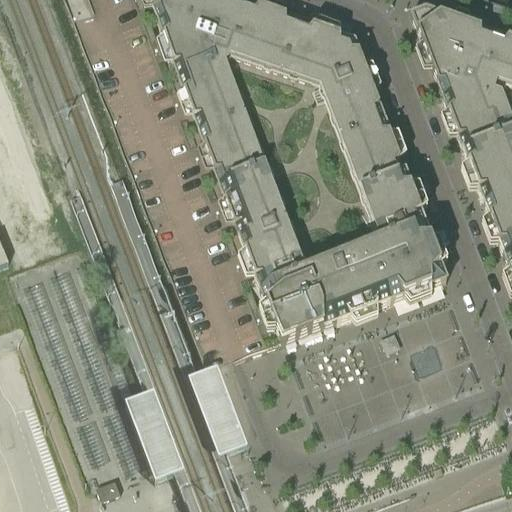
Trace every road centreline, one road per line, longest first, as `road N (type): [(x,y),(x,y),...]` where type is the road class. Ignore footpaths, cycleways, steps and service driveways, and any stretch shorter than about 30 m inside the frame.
road 1 (residential): [(511,378),(374,22),(314,0)]
road 2 (residential): [(511,386),(288,468),(270,449),(238,365)]
